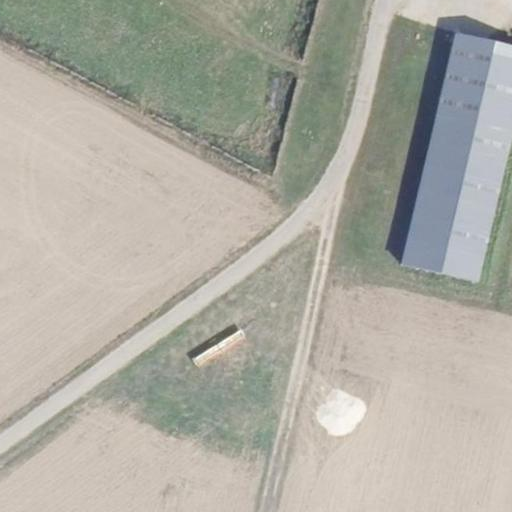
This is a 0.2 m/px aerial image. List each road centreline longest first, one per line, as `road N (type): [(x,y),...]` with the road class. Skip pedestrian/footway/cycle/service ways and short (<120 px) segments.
road 1 (unclassified): [(0,453),(306,219),(356,132),(388,0)]
road 2 (track): [(264,511),(330,216),(327,192)]
